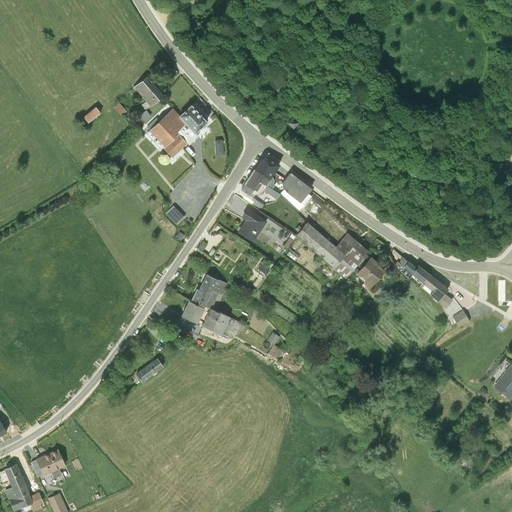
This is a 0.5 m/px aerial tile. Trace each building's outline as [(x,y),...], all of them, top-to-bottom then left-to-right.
[(174,68),(166,74),(169,78),(177,72),(174,68)] [(145,110),(128,124),(133,129),(150,115),(146,110),(163,96),(146,77),(134,87),(145,101),(141,105),(145,110)] [(118,102),(113,107),(121,116),(126,111),(118,102)] [(189,127),(194,133),(200,127),(203,128),(205,125),(205,123),(206,122),(205,120),(205,118),(203,115),(201,116),(190,105),(180,115),(172,107),(158,122),(155,119),(146,127),(149,130),(146,134),(152,141),(156,138),(157,139),(154,142),(160,149),(162,148),(171,157),(186,143),(186,142),(188,140),(178,130),(183,125),(186,129),(189,127)] [(95,107),(83,117),(87,123),(100,113),(95,107)] [(292,116),(287,122),(292,126),(297,120),(292,116)] [(216,138),(217,153),(225,153),(224,137),(216,138)] [(269,179),(266,185),(267,186),(272,189),(275,185),(273,184),(274,182),(274,181),(273,179),(272,176),(279,165),(265,157),(261,158),(257,164),(254,169),(269,179)] [(269,179),(254,169),(241,189),(249,195),(254,189),(257,192),(262,184),(265,186),(266,185),(269,179)] [(282,183),(282,186),(285,191),(303,205),(311,196),(308,194),(310,190),(289,174),(282,183)] [(272,189),(267,186),(264,191),(276,200),(280,195),(275,191),(272,189)] [(251,204),(254,199),(245,193),(242,198),(251,204)] [(254,199),(251,204),(250,204),(259,210),(263,204),(254,198),(254,199)] [(246,219),(238,231),(253,241),(265,222),(247,209),(246,211),(242,216),(246,219)] [(345,255),(335,246),(307,222),(295,235),(334,268),(345,255)] [(179,231),(175,237),(180,240),(184,235),(179,231)] [(291,233),(282,245),(286,248),(295,235),(291,233)] [(345,255),(334,268),(344,277),(367,251),(346,233),(335,246),(345,255)] [(274,241),(270,246),(278,253),(283,248),(274,241)] [(290,249),(286,254),(294,260),(298,255),(290,249)] [(370,257),(357,273),(366,281),(363,284),(368,288),(383,270),(376,264),(377,263),(370,257)] [(422,283),(429,275),(417,265),(415,268),(402,257),(398,263),(397,263),(396,262),(395,264),(397,269),(409,279),(412,275),(422,283)] [(190,301),(203,307),(204,306),(211,290),(217,293),(221,294),(221,293),(226,296),(229,292),(223,288),(226,283),(206,274),(198,290),(196,289),(190,301)] [(429,275),(422,283),(420,286),(445,309),(452,301),(444,295),(448,290),(433,278),(429,275)] [(211,290),(204,306),(209,307),(217,293),(211,290)] [(203,307),(190,301),(189,300),(181,315),(193,321),(197,323),(204,308),(203,307)] [(218,312),(209,307),(201,325),(227,336),(229,331),(235,334),(241,322),(219,311),(218,312)] [(463,311),(453,318),(460,329),(470,322),(463,311)] [(266,340),(273,344),(276,340),(278,336),(271,331),(269,336),(266,340)] [(282,350),(273,344),(267,353),(276,359),(277,358),(279,360),(284,353),(282,351),(282,350)] [(143,368),(136,374),(142,382),(163,366),(157,358),(143,368)] [(511,396),(511,363),(494,386),(510,399),(511,396)] [(35,459),(42,474),(43,475),(51,472),(53,477),(61,474),(58,468),(65,465),(57,449),(35,459)] [(42,474),(35,459),(30,462),(37,476),(42,474)] [(12,486),(4,489),(3,490),(13,511),(30,503),(33,511),(41,507),(40,503),(43,501),(38,491),(29,495),(15,465),(5,470),(6,471),(12,486)] [(12,486),(6,471),(0,473),(0,480),(4,489),(12,486)] [(67,511),(58,492),(47,497),(53,511),(67,511)]
